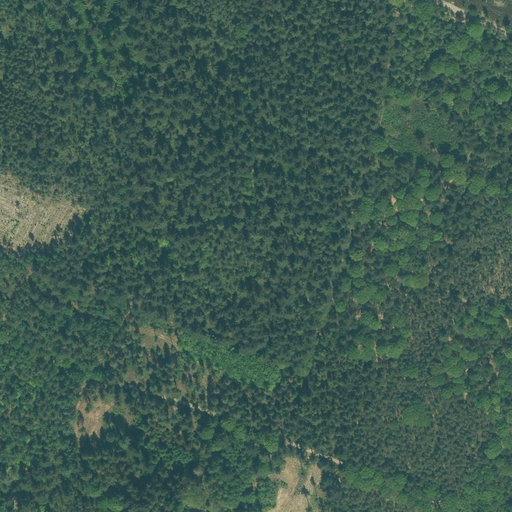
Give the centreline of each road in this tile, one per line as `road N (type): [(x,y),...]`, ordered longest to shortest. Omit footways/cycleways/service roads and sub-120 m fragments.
road 1 (track): [(351,232),(398,0)]
road 2 (track): [(310,354),(511,436)]
road 3 (track): [(0,66),(71,93),(182,153)]
road 4 (track): [(460,511),(275,436)]
road 5 (track): [(275,436),(95,376)]
road 6 (track): [(351,232),(406,271),(511,323)]
road 7 (track): [(137,308),(303,371)]
road 8 (track): [(351,232),(303,371)]
road 9 (track): [(88,373),(55,456),(0,470)]
